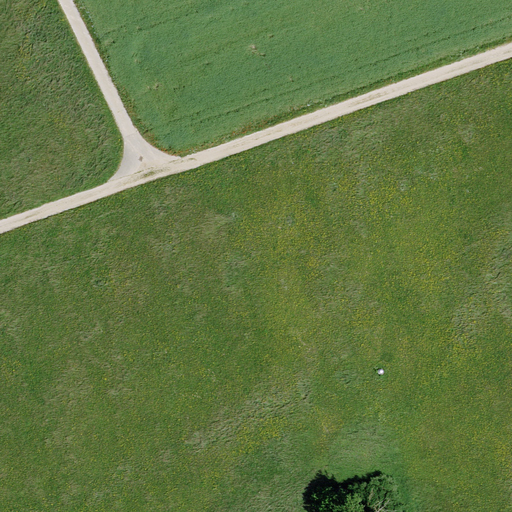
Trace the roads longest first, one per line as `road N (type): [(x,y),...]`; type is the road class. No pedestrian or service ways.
road 1 (track): [(0,227),(511,50)]
road 2 (track): [(69,0),(159,173)]
